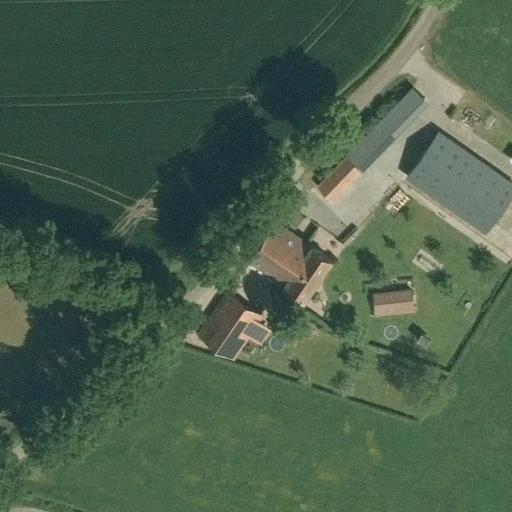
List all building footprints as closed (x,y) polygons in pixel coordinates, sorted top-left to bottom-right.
[(486,231),(511,193),(511,182),(439,131),(408,175),(486,231)] [(346,156),(318,185),(320,187),(333,199),(361,171),(346,156)] [(409,182),(367,242),(450,300),(473,267),(442,246),(457,226),(447,219),(445,222),(433,213),(440,203),(409,182)] [(304,298),(331,259),(276,221),(248,260),(304,298)] [(233,358),(263,315),(228,291),(198,334),(233,358)] [(393,315),(413,310),(409,296),(390,300),(393,315)]
